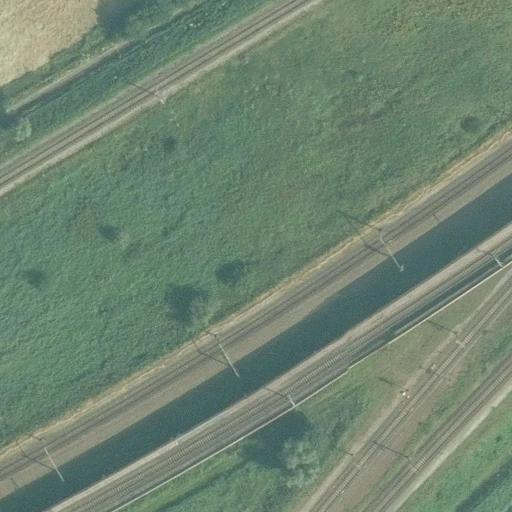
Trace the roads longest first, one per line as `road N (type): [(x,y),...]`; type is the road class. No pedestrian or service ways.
road 1 (track): [(144,511),(358,378)]
road 2 (track): [(0,118),(201,0)]
